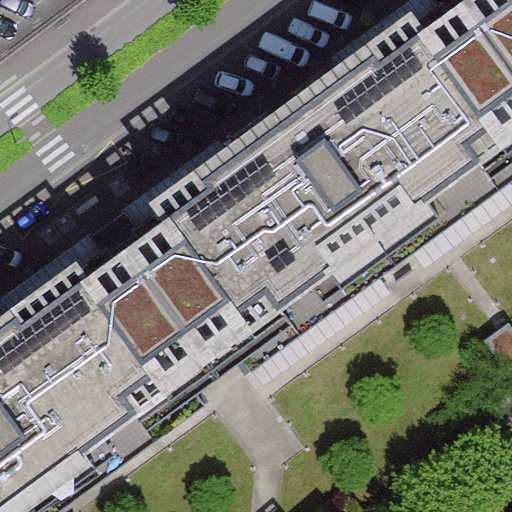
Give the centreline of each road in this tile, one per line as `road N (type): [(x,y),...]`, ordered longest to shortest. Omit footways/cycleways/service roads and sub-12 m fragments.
road 1 (secondary): [(0,217),(270,13),(276,0)]
road 2 (secondary): [(177,0),(0,130)]
